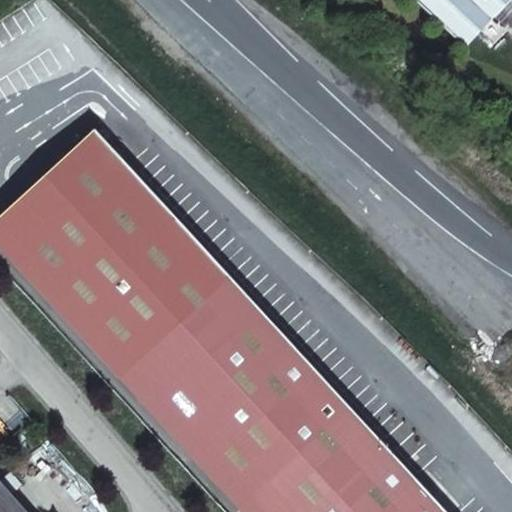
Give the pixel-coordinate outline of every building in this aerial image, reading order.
[(511,0),(447,0),(480,30),(507,0),(511,0)] [(0,221),(67,295),(169,205),(102,129),(0,219),(0,221)] [(262,511),(461,511),(464,510),(430,473),(419,484),(407,470),(169,205),(67,295),(262,511)] [(419,484),(430,473),(419,459),(407,470),(419,484)] [(0,511),(29,511),(2,479),(0,481),(0,511)]
